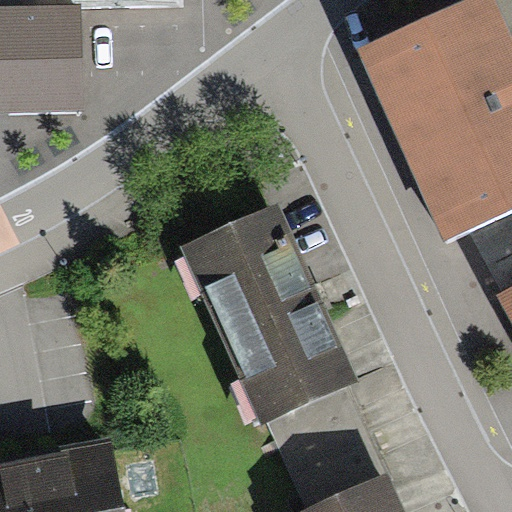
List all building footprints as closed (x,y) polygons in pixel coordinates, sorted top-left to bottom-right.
[(511,42),(494,2),(492,0),(463,0),(356,49),(383,108),(444,241),(511,209),(511,42)] [(511,42),(511,0),(499,0),(494,2),(511,42)] [(82,82),(82,4),(48,4),(0,4),(0,109),(43,109),(82,82)] [(280,201),(182,246),(265,425),(267,424),(285,466),(368,429),(350,386),(363,381),(325,297),(280,201)] [(511,288),(501,294),(511,315),(511,288)] [(410,511),(392,472),(388,473),(368,429),(285,466),(305,510),(301,511),(410,511)] [(124,511),(111,435),(0,454),(0,511),(124,511)]
